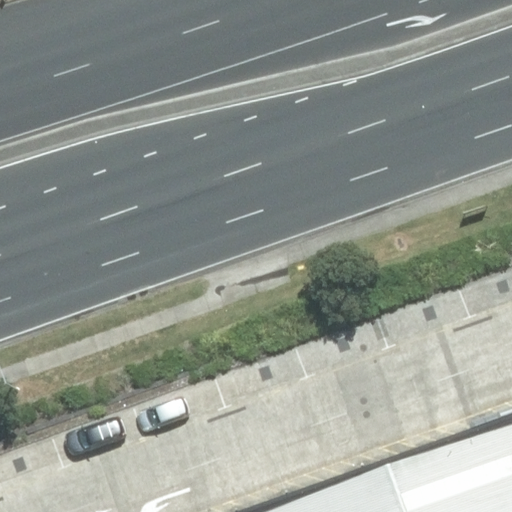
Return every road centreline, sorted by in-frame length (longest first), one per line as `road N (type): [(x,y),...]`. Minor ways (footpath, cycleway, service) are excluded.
road 1 (primary): [(511,71),(0,258)]
road 2 (primary): [(0,82),(247,0)]
